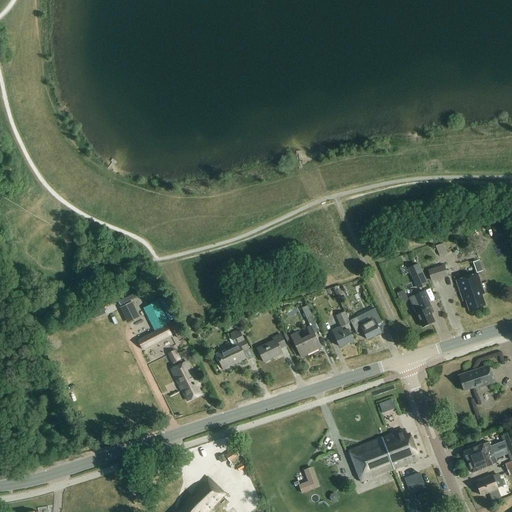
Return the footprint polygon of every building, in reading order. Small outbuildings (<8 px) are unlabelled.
[(491,227),(494,234),(500,232),(498,225),(491,227)] [(497,259),(504,256),(501,249),(495,251),(497,259)] [(473,263),(476,274),(482,272),(482,271),(485,270),(482,260),(479,261),(478,261),(473,263)] [(429,271),(432,282),(448,276),(445,266),(437,269),(434,261),(422,265),(424,273),(429,271)] [(421,270),(412,274),(418,289),(428,284),(421,270)] [(465,300),(469,311),(485,306),(481,295),(484,294),(477,274),(456,281),(463,301),(465,300)] [(407,289),(399,291),(401,301),(409,300),(407,289)] [(416,313),(423,328),(434,323),(430,313),(433,311),(424,291),(409,298),(416,314),(416,313)] [(121,308),(124,313),(133,308),(130,303),(121,308)] [(310,327),(307,328),(310,336),(301,340),(297,333),(291,336),(301,358),(321,348),(313,332),(318,330),(319,332),(319,331),(307,306),(302,309),(310,327)] [(94,310),(98,319),(106,315),(102,307),(94,310)] [(370,321),(361,325),(357,318),(350,321),(357,335),(363,332),(367,340),(381,334),(376,324),(381,322),(375,309),(366,313),(370,321)] [(350,330),(348,324),(350,324),(345,312),(336,316),(341,328),(332,331),(340,348),(353,341),(348,331),(350,330)] [(78,332),(87,328),(84,319),(74,323),(78,332)] [(239,324),(237,319),(226,324),(229,329),(239,324)] [(186,336),(181,324),(172,328),(178,340),(186,336)] [(143,351),(171,336),(166,326),(138,340),(143,351)] [(246,359),(243,352),(248,349),(239,330),(231,334),(230,335),(235,346),(215,355),(222,370),(246,359)] [(275,340),(258,349),(256,346),(256,347),(264,363),(282,354),(280,350),(286,347),(286,348),(286,347),(280,335),(273,339),(274,338),(275,340)] [(175,351),(168,354),(175,368),(170,370),(181,391),(182,391),(188,401),(200,394),(192,378),(194,377),(186,362),(182,364),(175,351)] [(458,376),(463,392),(476,388),(476,389),(494,383),(489,366),(458,376)] [(382,413),(395,409),(392,400),(379,405),(382,413)] [(404,430),(382,439),(394,470),(419,460),(409,435),(406,436),(404,430)] [(511,432),(501,437),(506,448),(511,445),(511,432)] [(394,470),(382,439),(349,451),(360,482),(394,470)] [(464,453),(468,463),(492,453),(490,447),(486,449),(487,450),(485,450),(483,445),(464,453)] [(241,456),(235,448),(225,455),(230,463),(241,456)] [(492,453),(468,463),(472,473),(491,466),(497,464),(492,453)] [(320,487),(312,468),(304,471),(308,482),(298,486),(302,494),(320,487)] [(476,482),(481,496),(489,493),(493,501),(501,498),(497,489),(504,487),(499,474),(493,477),(492,475),(476,482)] [(179,511),(208,511),(225,494),(208,478),(195,491),(198,494),(194,498),(191,496),(183,504),(186,506),(179,511)] [(338,501),(339,498),(337,494),(333,493),(330,495),(329,499),(331,502),(335,503),(338,501)] [(143,497),(155,509),(158,506),(146,494),(143,497)]
